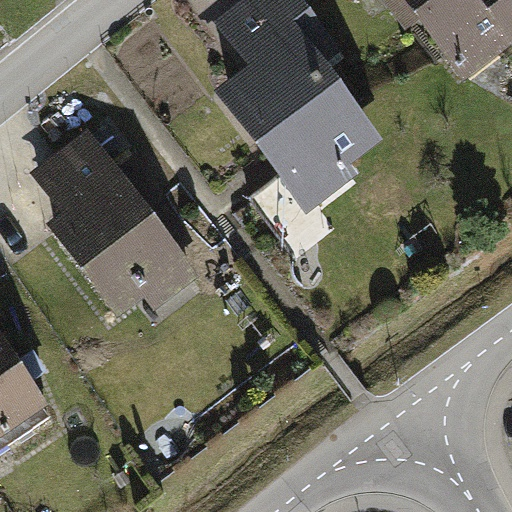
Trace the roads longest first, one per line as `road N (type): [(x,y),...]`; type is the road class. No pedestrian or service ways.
road 1 (residential): [(0,93),(118,0)]
road 2 (residential): [(397,424),(511,332)]
road 3 (residential): [(284,511),(397,424)]
